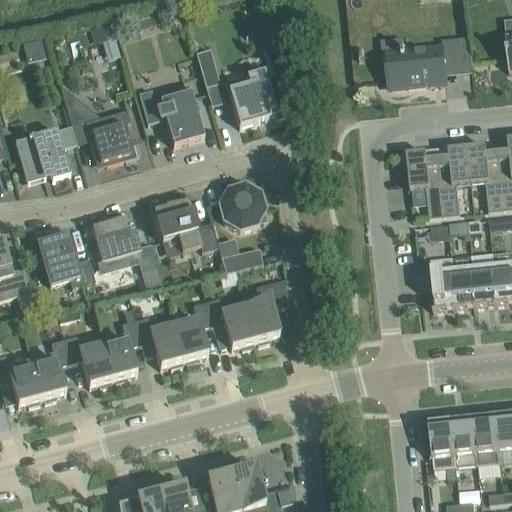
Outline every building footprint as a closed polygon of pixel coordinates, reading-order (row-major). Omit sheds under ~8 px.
[(151,20),(136,25),(139,35),(154,30),(151,20)] [(41,43),(22,48),(27,67),(46,62),(41,43)] [(434,90),(434,89),(431,89),(431,83),(434,82),(446,81),(445,63),(463,62),(461,43),(442,45),(443,51),(405,55),(405,52),(402,52),(402,56),(387,58),(388,65),(387,65),(388,75),(390,87),(398,86),(407,85),(408,93),(434,90)] [(207,93),(220,89),(210,55),(196,59),(208,103),(210,102),(207,93)] [(239,134),(270,125),(269,119),(276,117),(264,77),(247,82),(249,90),(228,96),(239,134)] [(197,118),(200,117),(196,105),(193,105),(189,90),(153,100),(151,96),(139,100),(148,131),(165,126),(173,152),(204,144),(197,118)] [(101,124),(59,91),(70,128),(83,124),(98,174),(136,163),(127,130),(130,129),(127,116),(101,124)] [(15,148),(22,169),(38,165),(44,186),(45,185),(44,181),(50,180),(52,187),(70,182),(62,155),(76,151),(71,132),(35,142),(35,144),(34,144),(33,143),(15,148)] [(511,145),(509,145),(509,149),(498,151),(505,217),(511,216),(511,145)] [(490,219),(505,217),(498,151),(468,154),(472,190),(486,189),(490,219)] [(468,154),(449,156),(450,157),(439,159),(445,223),(461,221),(458,192),(472,190),(468,154)] [(408,160),(411,196),(427,195),(430,225),(445,223),(439,159),(427,160),(427,158),(408,160)] [(227,195),(219,211),(224,228),(239,237),(257,232),(258,230),(267,227),(264,219),(266,216),(261,199),(245,190),(227,195)] [(188,206),(154,216),(162,247),(178,243),(182,258),(200,253),(202,258),(218,254),(211,229),(196,233),(188,206)] [(104,275),(143,264),(131,223),(92,234),(104,275)] [(489,225),(491,237),(503,235),(502,223),(489,225)] [(482,237),(481,226),(470,227),(471,238),(482,237)] [(417,233),(419,250),(452,246),(450,229),(417,233)] [(50,291),(70,286),(72,295),(96,288),(88,264),(86,264),(87,265),(76,268),(68,242),(69,242),(69,240),(55,245),(54,242),(32,245),(32,246),(37,246),(50,291)] [(0,307),(16,302),(23,326),(38,321),(25,273),(10,277),(2,248),(0,248),(0,307)] [(226,279),(236,277),(263,270),(259,255),(222,264),(226,279)] [(472,261),(473,273),(474,273),(478,313),(489,312),(489,311),(495,310),(495,311),(498,311),(494,271),(495,271),(494,259),(472,261)] [(472,261),(453,263),(455,275),(454,275),(458,315),(469,314),(469,313),(475,312),(475,313),(478,313),(474,273),(473,273),(472,261)] [(453,263),(431,266),(432,269),(419,270),(421,284),(433,282),(437,316),(434,316),(434,318),(449,316),(448,315),(454,314),(454,315),(458,315),(454,275),(455,275),(453,263)] [(511,269),(495,271),(494,271),(498,311),(509,310),(509,309),(511,308),(511,269)] [(257,293),(258,299),(243,303),(245,312),(255,349),(256,349),(257,351),(270,348),(270,345),(279,343),(272,316),(288,312),(285,285),(257,293)] [(203,297),(193,300),(196,311),(206,308),(203,297)] [(222,318),(218,305),(206,308),(212,332),(224,329),(231,356),(240,353),(241,356),(254,352),(253,350),(255,349),(245,312),(222,318)] [(196,311),(193,311),(197,325),(174,331),(184,368),(185,368),(186,370),(199,367),(199,364),(208,362),(201,335),(212,332),(206,308),(196,311)] [(174,331),(151,337),(147,324),(135,327),(141,351),(153,348),(160,375),(169,372),(170,375),(183,371),(183,369),(184,368),(174,331)] [(135,327),(122,330),(126,344),(103,350),(113,387),(114,387),(115,389),(128,386),(128,383),(137,381),(130,354),(141,351),(135,327)] [(103,350),(80,356),(76,343),(64,346),(70,370),(82,367),(89,394),(98,391),(99,394),(112,390),(112,388),(113,387),(103,350)] [(64,346),(51,349),(55,363),(32,369),(42,406),(43,406),(44,409),(57,405),(56,402),(66,400),(59,373),(70,370),(64,346)] [(32,369),(9,375),(5,362),(0,363),(0,388),(11,386),(18,413),(27,410),(28,413),(41,409),(40,407),(42,406),(32,369)] [(499,457),(511,455),(511,420),(495,422),(499,457)] [(493,422),(473,424),(473,425),(477,459),(478,471),(500,469),(499,457),(495,422),(493,422)] [(477,459),(473,425),(473,424),(472,424),(452,427),(455,462),(456,462),(458,473),(478,471),(477,459)] [(456,462),(455,462),(452,427),(452,426),(450,426),(450,427),(430,429),(432,453),(429,453),(430,464),(433,464),(435,476),(456,474),(458,474),(458,473),(456,462)] [(245,473),(232,477),(233,479),(231,480),(240,511),(296,511),(294,492),(275,496),(263,500),(255,473),(246,476),(245,473)] [(216,481),(217,484),(207,486),(214,511),(240,511),(231,480),(230,480),(229,477),(216,481)] [(174,492),(161,496),(162,498),(160,499),(163,511),(189,511),(184,492),(175,495),(174,492)] [(146,503),(136,505),(137,506),(119,511),(163,511),(160,499),(159,499),(158,497),(145,500),(146,503)] [(511,508),(511,497),(503,499),(504,509),(511,508)] [(490,511),(504,509),(503,499),(489,500),(490,511)]
